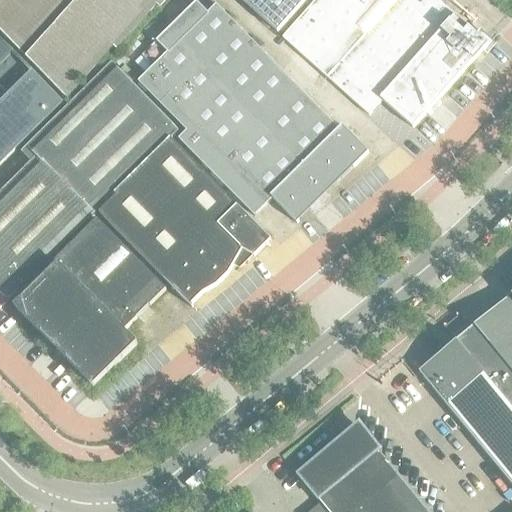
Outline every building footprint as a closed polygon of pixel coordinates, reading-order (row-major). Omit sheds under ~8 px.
[(3,0),(0,4),(0,31),(67,99),(113,47),(116,50),(156,5),(159,8),(165,0),(3,0)] [(240,0),(277,33),(306,0),(240,0)] [(488,45),(437,0),(396,0),(365,35),(356,27),(380,0),(316,0),(282,38),(369,116),(382,101),(413,129),(426,113),(429,116),(441,104),(438,101),(488,45)] [(179,139),(254,216),(272,199),(297,223),(298,222),(297,220),(352,166),(354,168),(368,153),(342,127),(339,130),(216,6),(208,14),(196,3),(142,56),(154,68),(139,82),(187,132),(179,139)] [(0,164),(62,103),(35,76),(8,48),(0,39),(0,164)] [(114,195),(170,139),(179,132),(111,63),(26,147),(36,157),(0,193),(0,292),(8,300),(114,195)] [(237,207),(170,139),(114,195),(116,197),(99,214),(164,280),(192,308),(193,307),(191,305),(203,294),(217,286),(228,275),(236,261),(243,265),(249,255),(254,257),(266,245),(266,237),(237,207)] [(511,485),(511,296),(419,372),(511,485)] [(321,504),(328,511),(426,511),(385,462),(386,462),(380,455),(379,455),(359,430),(301,478),(318,499),(318,500),(321,504)]
